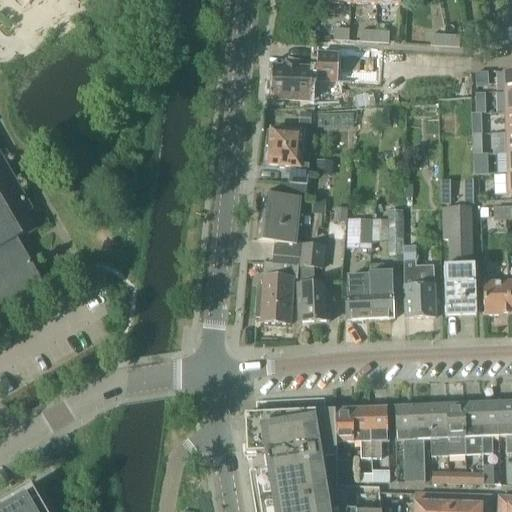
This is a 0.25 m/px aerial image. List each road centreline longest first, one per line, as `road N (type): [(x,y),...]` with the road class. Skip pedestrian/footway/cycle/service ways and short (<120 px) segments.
road 1 (residential): [(208,373),(246,0)]
road 2 (residential): [(511,354),(208,373)]
road 3 (residential): [(0,454),(126,379),(208,373)]
